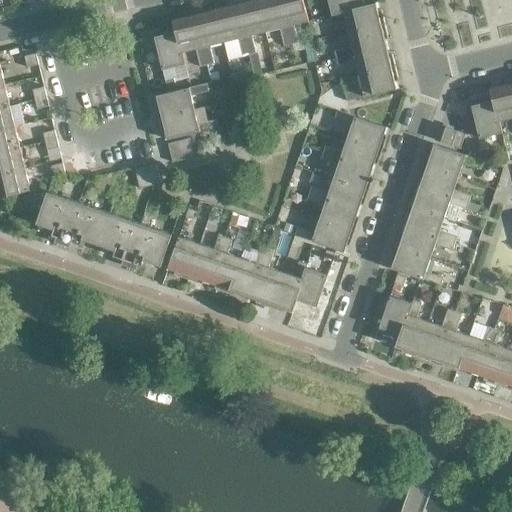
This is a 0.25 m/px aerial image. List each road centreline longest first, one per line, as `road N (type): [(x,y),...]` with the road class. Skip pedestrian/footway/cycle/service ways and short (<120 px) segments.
road 1 (residential): [(338,357),(428,90),(424,73)]
road 2 (residential): [(0,29),(124,0)]
